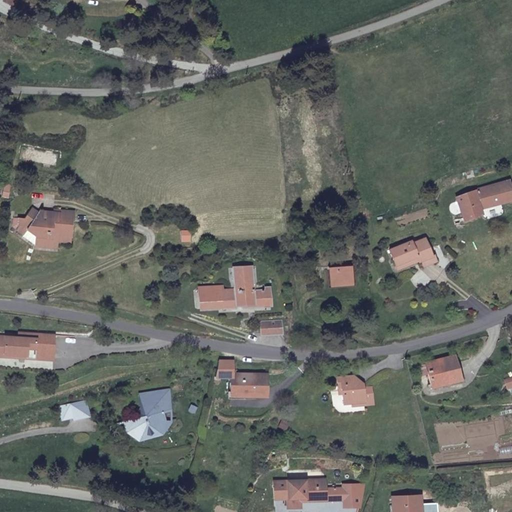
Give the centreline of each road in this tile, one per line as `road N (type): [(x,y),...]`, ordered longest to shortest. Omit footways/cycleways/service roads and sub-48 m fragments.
road 1 (residential): [(511,314),(417,347),(280,353),(0,303)]
road 2 (residential): [(0,88),(132,85),(239,67),(445,0)]
road 3 (residential): [(0,483),(79,494),(130,511)]
